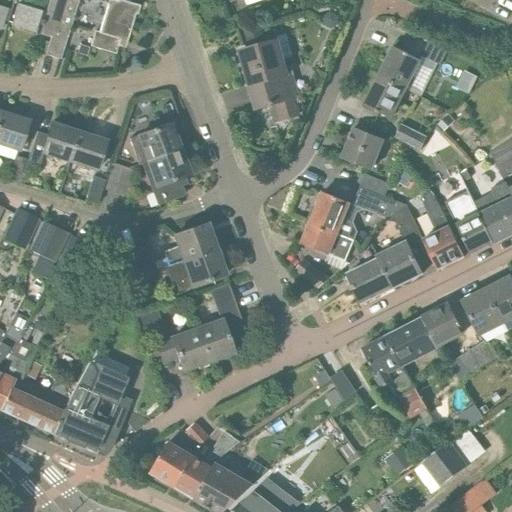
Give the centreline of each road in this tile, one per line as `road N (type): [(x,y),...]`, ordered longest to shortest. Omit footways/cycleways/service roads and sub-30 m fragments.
road 1 (residential): [(238,195),(289,173),(307,151),(370,0)]
road 2 (residential): [(299,351),(511,248)]
road 3 (residential): [(112,460),(299,351)]
road 4 (residential): [(187,64),(121,87),(0,83)]
road 5 (residential): [(299,351),(270,298),(238,195)]
road 6 (residential): [(238,195),(187,64)]
